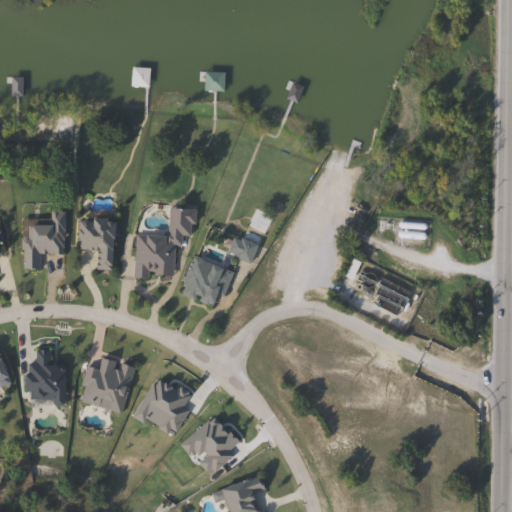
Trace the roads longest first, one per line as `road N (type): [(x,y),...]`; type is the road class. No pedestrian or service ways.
road 1 (tertiary): [(504,0),(498,511)]
road 2 (residential): [(7,295),(101,294),(180,321),(222,348),(291,426),(322,511)]
road 3 (residential): [(230,357),(266,315),(313,308),(470,381),(500,386)]
